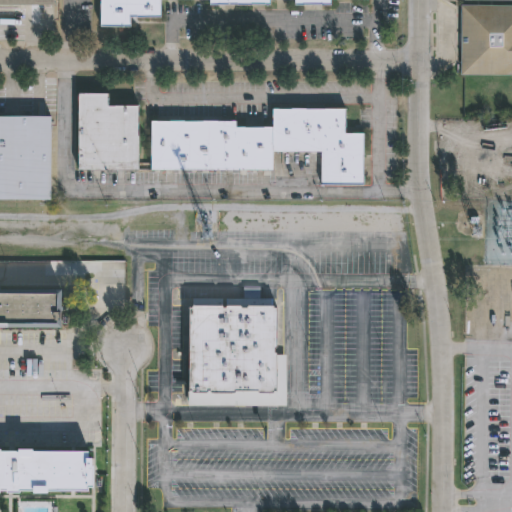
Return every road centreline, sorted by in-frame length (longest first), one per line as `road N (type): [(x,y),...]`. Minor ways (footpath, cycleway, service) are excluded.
road 1 (residential): [(0,59),(420,62)]
road 2 (residential): [(433,252),(421,152),(420,0)]
road 3 (residential): [(442,511),(437,282)]
road 4 (residential): [(123,511),(123,349)]
